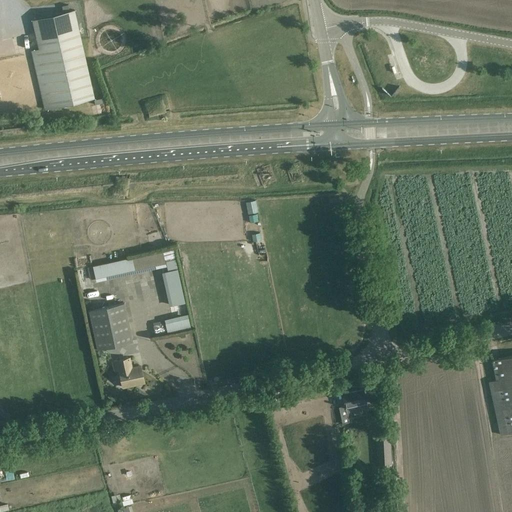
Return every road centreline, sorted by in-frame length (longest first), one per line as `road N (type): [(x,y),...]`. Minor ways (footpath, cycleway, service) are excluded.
road 1 (unclassified): [(0,442),(386,358)]
road 2 (primary): [(0,172),(337,144)]
road 3 (primary): [(336,123),(0,153)]
road 4 (unclassified): [(511,42),(387,20),(322,29)]
road 5 (track): [(473,337),(503,511)]
road 6 (primary): [(511,118),(336,123)]
road 7 (primary): [(337,144),(511,137)]
road 8 (unclassified): [(357,210),(386,358)]
road 9 (unclassified): [(386,358),(511,329)]
